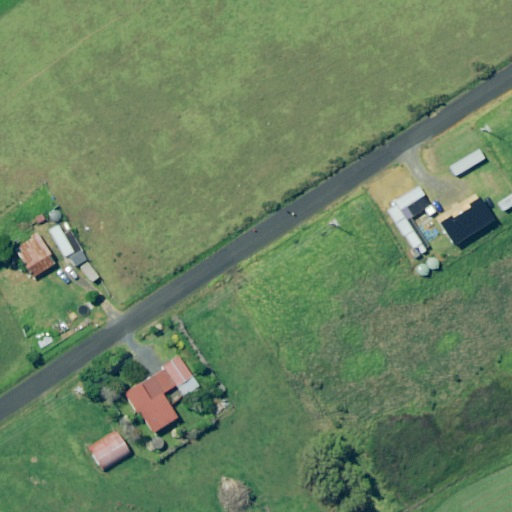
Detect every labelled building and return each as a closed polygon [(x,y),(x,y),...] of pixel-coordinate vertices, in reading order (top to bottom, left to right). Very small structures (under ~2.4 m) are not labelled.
[(483,214),(478,206),(451,224),(456,232),(483,214)] [(437,233),(422,211),(413,216),(429,239),(437,233)] [(454,234),(449,226),(438,233),(443,241),(454,234)] [(75,253),(60,227),(51,232),(66,258),(75,253)] [(55,265),(38,236),(15,250),(32,279),(55,265)] [(88,260),(83,251),(71,257),(76,267),(88,260)] [(200,388),(181,357),(165,367),(167,369),(126,395),(137,414),(140,412),(153,434),(177,419),(162,395),(177,385),(185,397),(200,388)] [(236,407),(228,396),(210,408),(218,419),(236,407)] [(130,454),(118,433),(90,450),(103,471),(130,454)]
